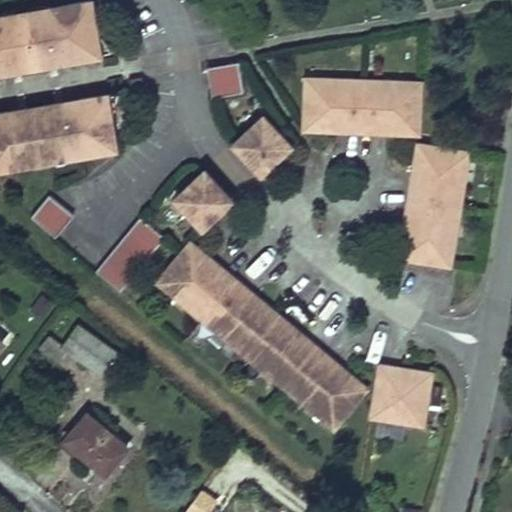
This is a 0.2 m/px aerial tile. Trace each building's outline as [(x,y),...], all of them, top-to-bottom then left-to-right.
[(90,1),(0,16),(0,73),(99,57),(90,1)] [(239,62),(208,67),(213,98),(244,93),(239,62)] [(425,88),(310,76),(305,128),(420,140),(425,88)] [(103,94),(0,111),(0,167),(113,148),(103,94)] [(263,117),(236,143),(264,172),(291,146),(263,117)] [(472,154),(419,149),(407,261),(461,267),(472,154)] [(232,199),(204,173),(178,200),(206,227),(232,199)] [(51,194),(32,217),(58,238),(76,215),(51,194)] [(140,218),(97,272),(124,294),(168,240),(140,218)] [(195,242),(159,284),(335,430),(370,387),(195,242)] [(81,320),(64,342),(105,375),(123,353),(81,320)] [(436,369),(380,364),(377,399),(380,399),(378,419),(431,423),(436,369)] [(131,437),(91,406),(66,438),(106,469),(131,437)] [(204,491),(190,510),(192,511),(210,511),(218,502),(204,491)]
